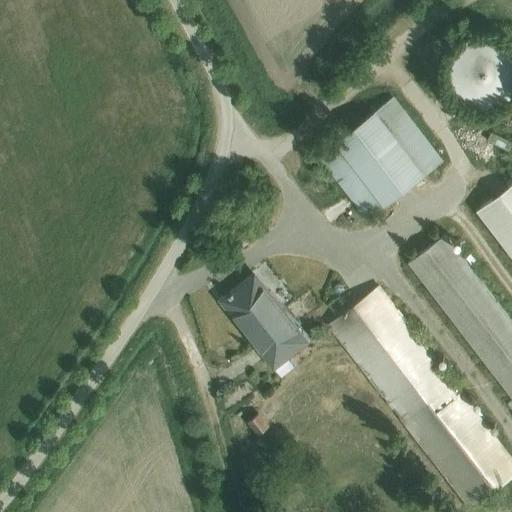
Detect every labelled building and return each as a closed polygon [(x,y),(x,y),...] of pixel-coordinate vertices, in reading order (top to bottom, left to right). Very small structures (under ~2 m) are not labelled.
[(442,92),(434,98),(449,117),(457,111),(442,92)] [(392,97),(317,154),(367,219),(442,162),(392,97)] [(511,182),(476,210),(511,257),(511,182)] [(511,321),(445,233),(407,262),(511,399),(511,321)] [(254,275),(222,300),(281,376),(294,366),(288,359),(308,344),(254,275)] [(511,459),(378,286),(328,324),(470,509),(511,477),(511,459)] [(258,414),(248,422),(258,435),(268,427),(258,414)]
